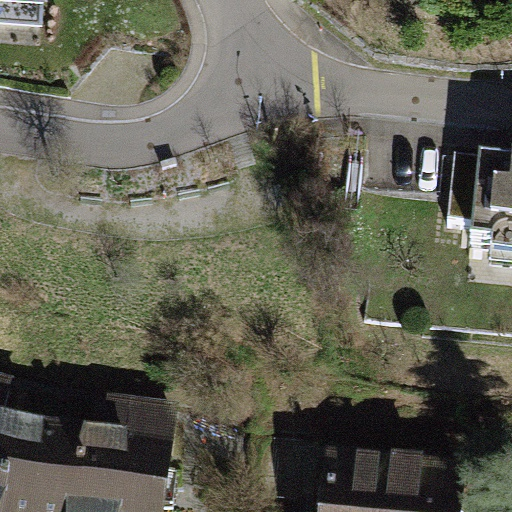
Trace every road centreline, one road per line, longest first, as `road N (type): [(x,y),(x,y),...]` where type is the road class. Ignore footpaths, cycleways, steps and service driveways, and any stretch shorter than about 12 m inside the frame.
road 1 (residential): [(0,129),(107,148),(181,131),(261,83)]
road 2 (residential): [(261,83),(511,108)]
